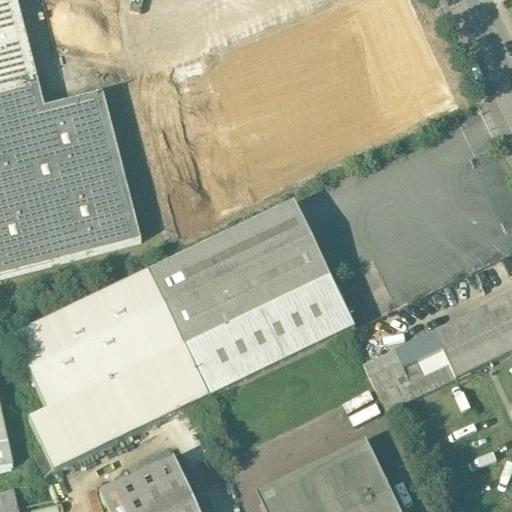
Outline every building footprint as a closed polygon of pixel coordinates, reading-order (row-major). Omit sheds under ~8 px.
[(0,0),(0,279),(140,244),(102,96),(44,111),(15,0),(0,0)] [(292,205),(146,276),(182,349),(328,278),(292,205)] [(345,217),(325,226),(336,250),(356,241),(345,217)] [(360,249),(336,260),(343,273),(366,262),(360,249)] [(146,276),(11,343),(45,414),(28,423),(52,475),(207,401),(182,349),(146,276)] [(182,349),(207,401),(355,327),(328,278),(182,349)] [(511,295),(430,334),(443,363),(452,381),(511,352),(511,295)] [(408,403),(452,381),(443,363),(399,386),(408,403)] [(0,417),(0,471),(11,469),(0,417)] [(400,511),(370,449),(257,503),(260,511),(400,511)] [(196,511),(172,460),(96,496),(102,511),(196,511)] [(15,511),(11,492),(0,494),(0,511),(15,511)]
